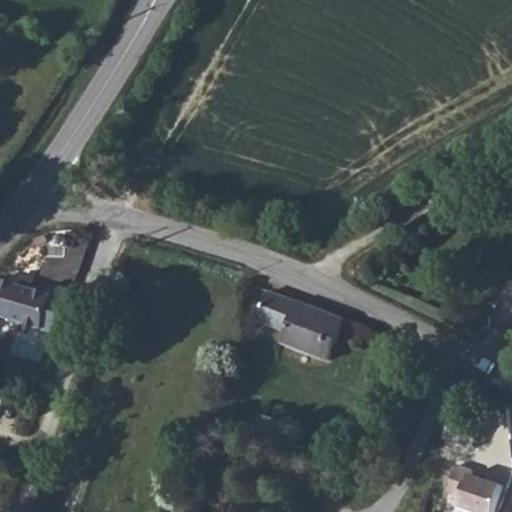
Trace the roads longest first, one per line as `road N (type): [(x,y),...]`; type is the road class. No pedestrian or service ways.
road 1 (unclassified): [(511,385),(432,335),(306,282),(34,189)]
road 2 (track): [(19,511),(108,213)]
road 3 (track): [(306,282),(511,150)]
road 4 (tertiary): [(34,189),(155,0)]
